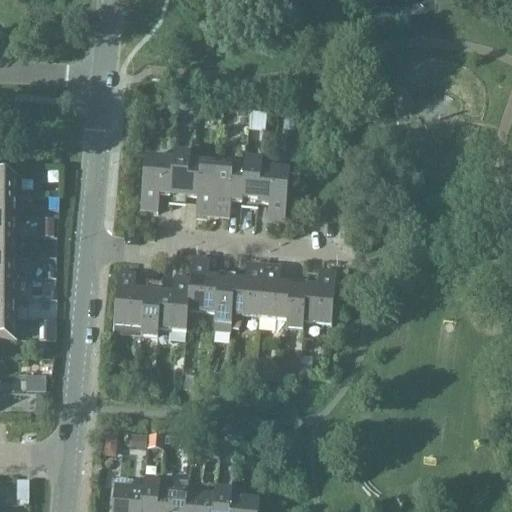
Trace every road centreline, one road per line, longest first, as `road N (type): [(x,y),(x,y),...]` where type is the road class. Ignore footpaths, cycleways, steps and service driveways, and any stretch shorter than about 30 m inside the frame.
road 1 (residential): [(85,247),(158,254),(192,241),(348,257)]
road 2 (tertiary): [(66,456),(85,247)]
road 3 (tertiary): [(85,247),(99,79)]
